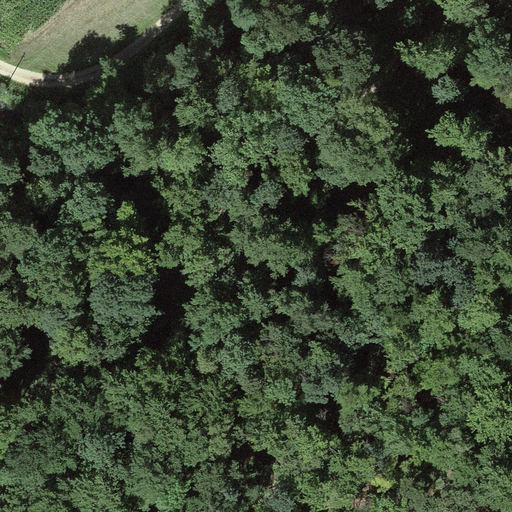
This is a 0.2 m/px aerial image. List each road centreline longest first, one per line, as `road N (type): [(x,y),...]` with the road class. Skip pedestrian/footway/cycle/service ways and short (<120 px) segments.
road 1 (track): [(0,453),(218,227),(459,0)]
road 2 (track): [(0,65),(67,78),(116,61),(182,0)]
